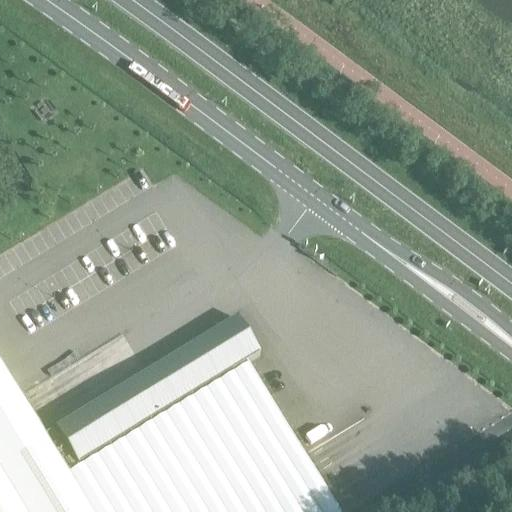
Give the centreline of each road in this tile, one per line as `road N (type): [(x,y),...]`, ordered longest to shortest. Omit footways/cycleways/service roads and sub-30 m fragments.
road 1 (secondary): [(42,0),(420,278)]
road 2 (unknown): [(215,265),(42,365),(13,341),(0,315)]
road 3 (unknown): [(0,296),(73,246),(162,201),(182,203),(196,227)]
road 4 (unknown): [(316,200),(272,247),(215,265)]
